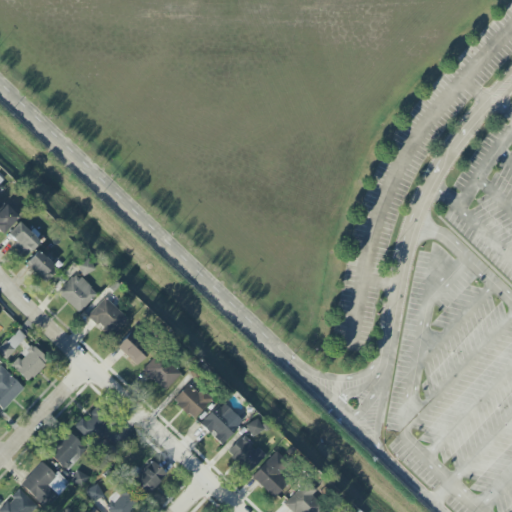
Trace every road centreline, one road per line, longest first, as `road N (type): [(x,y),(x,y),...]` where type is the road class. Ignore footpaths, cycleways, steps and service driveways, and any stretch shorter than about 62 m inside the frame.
road 1 (residential): [(0,277),(240,511)]
road 2 (residential): [(0,461),(89,368)]
